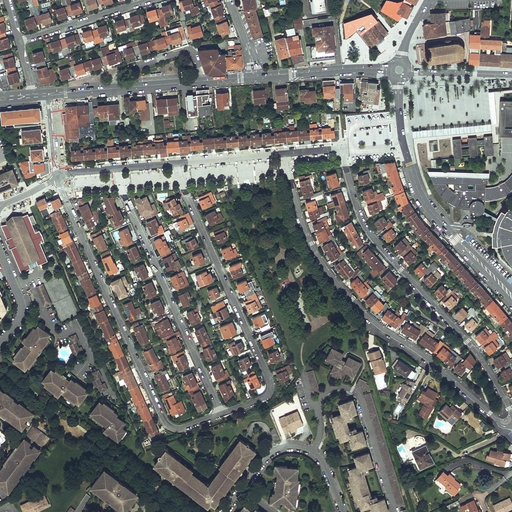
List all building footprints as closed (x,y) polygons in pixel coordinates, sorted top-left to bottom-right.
[(66,1),(66,0),(61,0),(64,7),(56,10),(59,19),(64,17),(63,16),(67,14),(70,13),(66,1)] [(83,11),(79,2),(72,4),(71,0),(66,1),(70,13),(73,12),(74,14),(83,11)] [(99,0),(87,0),(90,9),(94,8),(94,6),(97,4),(101,3),(99,0)] [(182,0),(183,1),(179,2),(182,11),(183,11),(189,9),(191,15),(198,13),(197,8),(198,8),(197,6),(193,7),(191,0),(182,0)] [(259,2),(258,0),(242,0),(244,10),(255,9),(257,9),(256,2),(259,2)] [(326,10),(324,0),(309,0),(310,1),(311,0),(313,12),(326,10)] [(398,11),(404,0),(398,1),(392,0),(386,0),(382,7),(399,18),(404,14),(398,11)] [(404,14),(408,16),(414,6),(411,4),(404,0),(398,11),(404,14)] [(221,14),(223,13),(220,5),(219,6),(217,2),(210,5),(214,16),(215,16),(221,14)] [(163,8),(159,9),(165,26),(168,25),(165,16),(174,13),(171,4),(166,6),(166,7),(163,8)] [(272,11),(279,10),(278,6),(263,8),(266,16),(273,14),(272,11)] [(29,18),(25,19),(28,29),(33,28),(32,26),(36,25),(40,24),(37,15),(35,9),(30,11),(28,12),(29,18)] [(155,9),(147,12),(150,21),(158,18),(161,27),(165,26),(159,9),(156,11),(155,9)] [(244,10),(254,39),(263,35),(255,9),(244,10)] [(181,21),(187,19),(186,15),(185,16),(183,11),(182,11),(178,12),(181,21)] [(49,12),(37,15),(40,24),(43,23),(43,22),(47,21),(47,23),(52,21),(49,12)] [(296,29),(303,27),(302,20),(302,16),(301,16),(301,12),(295,13),(295,17),(294,18),(296,29)] [(357,29),(371,47),(376,42),(378,44),(385,38),(384,37),(389,33),(375,15),(372,12),(344,22),(346,38),(357,29)] [(431,13),(431,22),(449,21),(449,12),(431,13)] [(143,13),(139,15),(139,14),(134,16),(134,18),(131,19),(127,20),(130,27),(133,26),(141,24),(141,23),(146,22),(143,13)] [(223,18),(216,20),(221,35),(229,33),(228,29),(227,26),(228,25),(226,17),(223,18)] [(424,25),(426,37),(470,31),(470,18),(449,21),(431,22),(426,23),(424,25)] [(130,27),(127,20),(124,21),(123,19),(115,22),(118,31),(130,27)] [(481,35),(480,48),(487,48),(487,53),(480,53),(479,65),(500,66),(502,42),(502,40),(489,39),(490,27),(489,27),(489,22),(484,22),(482,22),(481,35)] [(102,36),(110,34),(106,25),(102,26),(102,28),(98,29),(95,30),(97,37),(98,37),(99,41),(103,40),(102,36)] [(202,34),(199,25),(191,28),(188,29),(190,37),(194,36),(197,35),(198,36),(202,34)] [(331,32),(331,26),(313,27),(314,35),(316,34),(316,36),(318,36),(318,43),(317,44),(317,46),(317,49),(327,48),(327,50),(334,49),(334,45),(333,45),(332,41),(334,41),(333,32),(331,32)] [(97,37),(95,30),(92,31),(91,29),(83,32),(86,41),(97,37)] [(171,29),(166,31),(170,43),(173,42),(177,40),(177,42),(182,41),(180,32),(173,34),(172,32),(171,29)] [(170,43),(166,31),(162,33),(163,37),(156,39),(156,40),(153,41),(155,48),(158,47),(159,48),(163,47),(163,45),(167,44),(170,43)] [(283,37),(275,39),(280,58),(291,55),(287,41),(286,37),(284,32),(282,33),(283,37)] [(79,34),(74,36),(74,35),(70,37),(70,38),(66,39),(63,40),(65,48),(77,44),(81,42),(79,34)] [(469,47),(480,48),(481,35),(470,34),(469,47)] [(7,38),(6,35),(0,36),(0,46),(1,49),(10,46),(9,42),(8,42),(7,38)] [(298,39),(287,41),(291,55),(293,64),(304,61),(303,55),(296,56),(296,54),(303,52),(301,39),(298,39)] [(459,42),(458,39),(446,41),(446,44),(428,47),(429,51),(426,51),(426,54),(427,58),(429,57),(430,62),(447,59),(448,63),(464,61),(463,56),(463,55),(464,53),(464,51),(463,49),(463,47),(461,45),(460,44),(459,42)] [(63,40),(60,41),(56,42),(55,41),(51,42),(51,43),(46,44),(49,52),(53,51),(54,51),(65,48),(63,40)] [(128,48),(124,50),(126,58),(131,57),(131,55),(134,54),(135,55),(138,53),(135,43),(134,41),(126,44),(128,48)] [(151,42),(147,43),(147,42),(138,45),(138,42),(135,43),(138,53),(141,52),(145,51),(145,52),(150,51),(150,50),(153,49),(151,42)] [(502,42),(500,66),(511,65),(511,54),(506,54),(507,42),(502,42)] [(107,46),(101,48),(102,50),(106,63),(109,62),(113,61),(113,63),(118,61),(122,60),(119,49),(109,52),(107,46)] [(334,51),(317,53),(317,49),(317,46),(307,47),(308,62),(335,59),(334,51)] [(215,49),(198,50),(205,69),(212,69),(212,71),(226,70),(226,68),(225,61),(227,61),(228,68),(242,66),(241,50),(236,50),(237,53),(221,54),(215,55),(215,49)] [(92,60),(88,61),(90,68),(94,67),(94,69),(99,67),(98,65),(102,64),(106,63),(102,50),(98,51),(100,57),(92,60)] [(46,63),(42,51),(33,53),(35,62),(37,62),(38,65),(46,63)] [(15,65),(12,52),(3,54),(7,71),(15,69),(14,65),(15,65)] [(469,64),(479,65),(480,53),(469,52),(469,64)] [(83,63),(71,67),(73,74),(77,72),(80,71),(81,73),(86,72),(85,70),(89,69),(87,62),(83,63)] [(48,70),(46,63),(38,65),(38,68),(40,72),(38,73),(41,83),(57,79),(54,68),(48,70)] [(71,67),(59,70),(62,79),(67,78),(66,76),(70,75),(73,74),(71,67)] [(10,83),(20,81),(17,72),(15,72),(15,69),(7,71),(8,74),(10,83)] [(335,80),(323,81),(324,97),(325,99),(329,99),(329,97),(334,97),(334,110),(340,110),(340,96),(340,93),(340,88),(336,88),(335,80)] [(378,83),(363,81),(361,99),(364,99),(363,103),(379,105),(380,89),(377,89),(378,83)] [(344,101),(353,101),(353,83),(340,83),(340,93),(344,93),(344,101)] [(274,107),(274,114),(281,114),(280,108),(288,107),(286,88),(276,89),(277,101),(273,102),(274,107)] [(306,101),(316,100),(315,90),(309,91),(307,91),(307,88),(301,89),(301,99),(305,99),(306,101)] [(491,124),(414,131),(414,137),(418,136),(421,136),(426,136),(429,136),(429,135),(436,135),(442,134),(442,135),(444,135),(444,134),(450,134),(452,134),(452,133),(457,133),(457,134),(461,133),(460,133),(468,132),(489,130),(489,131),(492,131),(492,134),(493,137),(499,136),(499,133),(496,133),(496,126),(499,126),(500,120),(496,120),(493,92),(511,90),(511,91),(511,89),(489,91),(489,92),(491,121),(491,124)] [(202,90),(196,91),(197,94),(198,102),(203,102),(205,102),(205,99),(208,99),(209,95),(209,90),(202,90)] [(264,90),(254,90),(255,103),(266,102),(264,90)] [(418,136),(414,137),(416,154),(418,153),(420,161),(494,154),(493,144),(498,143),(511,143),(511,91),(511,90),(493,92),(496,120),(500,120),(499,126),(496,126),(496,133),(499,133),(499,136),(493,137),(492,134),(492,131),(489,131),(489,130),(468,132),(468,137),(461,138),(461,133),(457,134),(457,133),(452,133),(452,134),(450,134),(444,134),(444,135),(442,135),(442,134),(436,135),(438,151),(430,151),(429,136),(426,136),(421,136),(421,137),(418,137),(418,136)] [(217,94),(218,108),(224,107),(224,104),(229,104),(228,92),(221,92),(220,94),(217,94)] [(197,94),(187,95),(187,96),(186,96),(187,116),(199,115),(199,114),(198,109),(198,102),(197,94)] [(178,97),(167,98),(168,110),(168,111),(169,114),(179,113),(178,97)] [(167,98),(156,99),(157,111),(168,110),(167,98)] [(86,104),(78,105),(81,137),(84,137),(84,133),(89,133),(88,120),(90,120),(89,104),(88,104),(87,99),(85,99),(86,104)] [(145,99),(137,100),(138,109),(139,120),(149,119),(148,102),(145,102),(145,99)] [(203,102),(198,102),(198,109),(199,114),(211,112),(210,104),(208,104),(203,105),(203,102)] [(270,107),(270,103),(266,104),(266,111),(268,110),(268,115),(269,115),(273,115),(274,114),(274,107),(270,107)] [(109,115),(108,104),(98,105),(99,108),(93,108),(94,116),(100,116),(109,115)] [(114,104),(108,104),(109,115),(109,118),(109,119),(120,118),(119,108),(118,108),(118,106),(114,107),(114,104)] [(78,105),(67,106),(67,113),(68,118),(70,138),(70,142),(81,141),(81,137),(78,105)] [(3,111),(0,111),(0,112),(5,123),(41,120),(40,112),(39,112),(39,110),(34,110),(34,108),(20,110),(20,111),(18,111),(16,111),(16,110),(6,111),(6,112),(3,112),(3,111)] [(329,127),(322,128),(323,137),(327,137),(327,135),(330,135),(330,137),(331,137),(331,142),(337,141),(340,138),(339,129),(334,129),(333,119),(328,119),(329,127)] [(310,124),(310,128),(311,138),(315,138),(315,136),(318,136),(319,138),(323,137),(322,128),(322,127),(317,128),(316,124),(310,124)] [(290,130),(286,131),(287,140),(291,140),(291,138),(295,138),(295,140),(299,139),(298,130),(295,130),(295,126),(294,125),(291,125),(290,126),(290,130)] [(310,128),(298,130),(299,139),(303,139),(303,138),(307,137),(307,139),(311,138),(310,128)] [(24,143),(42,141),(41,129),(22,130),(23,137),(20,137),(21,144),(24,144),(24,143)] [(272,132),(263,133),(263,136),(263,143),(267,142),(267,141),(271,140),(271,142),(275,142),(275,132),(274,129),(272,129),(272,132)] [(237,135),(227,136),(227,139),(228,146),(232,145),(232,143),(235,143),(235,145),(240,145),(239,135),(239,133),(238,130),(236,130),(237,134),(237,135)] [(286,131),(275,132),(275,142),(279,141),(279,139),(283,139),(283,141),(287,140),(286,131)] [(259,133),(250,134),(251,137),(251,144),(255,143),(255,141),(259,141),(259,143),(263,143),(263,136),(259,136),(259,133)] [(182,140),(179,140),(180,150),(181,155),(188,154),(187,149),(192,149),(191,139),(191,134),(182,135),(182,140)] [(247,134),(239,135),(240,145),(244,144),(244,142),(247,143),(247,144),(251,144),(251,137),(247,137),(247,134)] [(223,136),(215,137),(216,147),(220,146),(220,145),(223,144),(223,146),(228,146),(227,139),(224,139),(223,136)] [(215,137),(203,138),(203,141),(204,148),(208,147),(208,146),(211,145),(211,147),(216,147),(215,137)] [(153,143),(143,144),(144,153),(148,152),(148,151),(152,151),(152,152),(156,152),(155,142),(155,138),(153,138),(153,143)] [(199,138),(191,139),(192,149),(196,148),(196,147),(199,147),(199,148),(204,148),(203,141),(200,141),(199,138)] [(179,140),(167,141),(167,144),(168,151),(173,150),(173,149),(176,148),(176,150),(180,150),(179,140)] [(89,148),(88,141),(83,141),(84,147),(84,152),(85,158),(89,158),(89,156),(92,156),(92,157),(96,157),(96,148),(89,148)] [(164,142),(155,142),(156,152),(160,152),(160,150),(164,150),(164,151),(168,151),(167,144),(164,144),(164,142)] [(143,144),(132,145),(132,154),(137,153),(137,152),(140,152),(140,153),(144,153),(143,144)] [(116,146),(107,147),(108,156),(112,156),(112,154),(116,154),(116,155),(120,155),(120,146),(120,145),(116,145),(116,146)] [(120,146),(120,155),(125,155),(124,153),(128,153),(128,154),(132,154),(132,145),(120,146)] [(106,147),(96,148),(96,157),(101,157),(100,155),(104,155),(104,156),(108,156),(107,147),(106,147)] [(44,159),(43,149),(31,150),(32,160),(34,160),(40,160),(44,159)] [(80,149),(72,150),(73,159),(77,159),(77,157),(80,157),(81,158),(85,158),(84,152),(82,152),(82,149),(80,149)] [(19,162),(26,179),(35,174),(33,172),(31,172),(30,166),(29,160),(19,162)] [(33,172),(40,171),(40,177),(50,173),(49,162),(40,163),(40,160),(34,160),(35,164),(32,164),(32,166),(30,166),(31,172),(33,172)] [(388,171),(397,168),(395,163),(386,164),(388,171)] [(0,192),(20,184),(13,168),(4,172),(5,173),(0,175),(0,192)] [(400,180),(397,168),(388,171),(390,178),(388,179),(389,183),(394,182),(400,180)] [(360,180),(361,184),(370,181),(368,173),(371,173),(370,170),(363,171),(364,174),(360,175),(361,179),(360,180)] [(339,184),(336,172),(327,175),(329,183),(332,182),(333,186),(339,184)] [(471,213),(472,213),(472,214),(473,214),(474,215),(475,215),(476,215),(477,215),(478,215),(479,215),(480,214),(481,214),(482,213),(483,212),(483,211),(484,210),(484,209),(484,208),(485,200),(490,200),(496,199),(501,198),(506,195),(511,192),(510,190),(504,182),(503,182),(502,182),(501,182),(500,183),(499,184),(498,184),(497,185),(497,186),(489,188),(485,188),(485,175),(468,174),(468,177),(462,177),(462,174),(450,174),(450,177),(444,177),(444,174),(429,173),(430,175),(430,178),(431,181),(432,183),(433,186),(435,188),(436,190),(438,193),(440,195),(441,197),(443,199),(445,201),(446,201),(449,203),(450,201),(454,203),(453,205),(455,206),(458,207),(460,208),(463,209),(466,209),(468,210),(469,210),(470,210),(470,211),(470,212),(471,212),(471,213)] [(313,178),(312,174),(305,176),(306,179),(302,180),(303,184),(302,184),(302,188),(312,186),(310,178),(313,178)] [(400,180),(394,182),(395,185),(392,186),(395,194),(404,190),(400,180)] [(314,193),(312,186),(302,188),(304,193),(305,192),(306,196),(311,195),(311,197),(322,195),(324,194),(323,191),(314,193)] [(373,192),(372,188),(363,191),(364,195),(366,195),(367,199),(366,199),(367,202),(378,198),(377,195),(376,191),(373,192)] [(406,194),(404,190),(395,194),(398,202),(401,201),(402,205),(408,201),(407,197),(405,198),(404,195),(406,194)] [(342,191),(331,195),(332,198),(334,198),(336,206),(345,203),(342,191)] [(212,194),(211,195),(210,192),(200,196),(201,200),(203,203),(201,204),(203,208),(215,203),(215,201),(212,194)] [(135,200),(141,214),(144,213),(153,209),(151,205),(147,195),(141,198),(135,200)] [(323,197),(322,195),(311,197),(312,201),(308,202),(309,206),(308,206),(309,210),(318,207),(315,200),(323,197)] [(51,215),(59,211),(57,205),(60,203),(57,196),(45,201),(46,203),(51,215)] [(114,203),(116,202),(114,196),(104,197),(109,209),(112,217),(109,218),(113,226),(116,225),(118,229),(124,225),(123,222),(125,222),(122,216),(121,216),(120,215),(122,214),(120,210),(118,212),(114,203)] [(369,209),(370,213),(383,209),(380,201),(385,200),(384,196),(381,197),(378,198),(367,202),(368,205),(369,205),(370,208),(369,209)] [(38,206),(46,203),(45,201),(43,197),(36,200),(38,206)] [(87,198),(79,199),(80,207),(91,230),(97,227),(94,221),(100,219),(96,210),(91,212),(88,204),(87,198)] [(177,205),(174,198),(163,203),(166,209),(171,207),(174,215),(183,211),(181,207),(180,207),(178,204),(177,205)] [(410,205),(408,201),(402,205),(404,208),(402,210),(407,217),(415,211),(412,207),(411,208),(409,206),(410,205)] [(153,209),(144,213),(146,218),(158,213),(154,203),(151,205),(153,209)] [(349,214),(345,203),(336,206),(339,213),(336,214),(338,223),(344,220),(342,217),(348,214),(349,214)] [(320,215),(318,207),(309,210),(310,214),(311,214),(312,217),(317,216),(318,219),(326,216),(329,215),(328,212),(320,215)] [(511,210),(510,209),(505,214),(502,220),(498,218),(495,225),(493,233),(492,232),(492,233),(497,233),(497,236),(497,240),(498,247),(499,247),(498,247),(502,246),(502,249),(503,252),(506,258),(509,263),(511,265),(511,210)] [(217,214),(215,210),(206,215),(208,219),(209,218),(211,221),(210,222),(211,225),(223,220),(220,212),(217,214)] [(67,227),(60,211),(59,211),(51,215),(55,223),(55,222),(59,230),(67,227)] [(413,227),(416,225),(422,221),(419,218),(418,218),(416,215),(417,214),(415,211),(407,217),(411,223),(411,224),(413,227)] [(495,219),(497,216),(487,211),(486,214),(495,219)] [(179,217),(181,220),(174,223),(176,228),(180,227),(181,229),(178,230),(179,233),(185,231),(184,227),(189,225),(193,223),(189,213),(179,217)] [(4,225),(1,225),(7,238),(6,239),(10,248),(11,248),(21,272),(31,268),(29,262),(35,259),(38,265),(48,261),(41,243),(44,241),(40,230),(36,232),(31,221),(28,214),(20,217),(20,219),(9,224),(4,225)] [(326,216),(318,219),(319,222),(315,224),(316,228),(315,228),(317,232),(326,228),(322,221),(328,219),(326,216)] [(386,221),(383,216),(376,222),(378,226),(379,224),(381,228),(385,225),(387,227),(392,224),(390,221),(388,223),(386,221)] [(160,226),(156,218),(147,222),(149,227),(150,226),(152,229),(150,230),(152,233),(158,230),(157,227),(160,226)] [(357,232),(351,221),(345,224),(347,228),(345,229),(349,236),(357,232)] [(424,224),(422,221),(416,225),(413,227),(416,231),(415,232),(420,238),(423,236),(430,230),(427,227),(426,227),(423,224),(424,224)] [(387,227),(383,231),(385,233),(384,234),(385,235),(383,236),(386,240),(388,239),(389,240),(396,234),(394,231),(392,228),(394,227),(392,224),(387,227)] [(74,242),(67,227),(59,230),(63,238),(62,238),(65,246),(68,245),(74,242)] [(227,230),(226,227),(220,229),(214,232),(216,235),(217,235),(218,238),(217,239),(219,243),(228,239),(225,231),(227,230)] [(129,232),(128,228),(119,232),(122,239),(120,241),(121,244),(124,243),(125,246),(133,243),(131,240),(133,239),(131,235),(129,235),(128,232),(129,232)] [(329,235),(326,228),(317,232),(322,243),(327,240),(333,237),(331,234),(329,235)] [(432,233),(430,230),(423,236),(428,242),(430,240),(432,243),(437,238),(435,235),(433,236),(431,233),(432,233)] [(101,231),(89,236),(90,240),(94,238),(100,250),(107,247),(104,239),(101,231)] [(359,235),(357,232),(349,236),(353,244),(356,242),(357,245),(362,243),(363,242),(361,238),(360,239),(358,236),(359,235)] [(191,236),(182,240),(184,243),(187,242),(190,249),(199,246),(197,242),(195,242),(194,239),(193,239),(191,236)] [(334,239),(333,237),(327,240),(329,243),(325,245),(327,248),(326,249),(328,253),(336,248),(332,241),(334,239)] [(161,238),(155,241),(157,244),(158,244),(160,247),(158,248),(160,252),(169,248),(165,240),(163,241),(161,238)] [(440,241),(437,238),(432,243),(435,246),(433,247),(438,253),(446,247),(443,244),(442,245),(439,242),(440,241)] [(404,243),(402,240),(395,246),(397,250),(399,248),(401,251),(404,248),(406,251),(411,246),(409,244),(407,246),(404,243)] [(81,258),(74,242),(68,245),(69,248),(67,249),(69,254),(70,254),(73,262),(81,258)] [(414,250),(420,245),(416,242),(411,246),(406,251),(403,254),(405,257),(405,256),(408,259),(406,260),(409,263),(417,257),(414,254),(411,251),(414,249),(414,250)] [(232,249),(231,245),(222,249),(224,253),(225,253),(227,256),(228,259),(238,255),(235,248),(232,249)] [(371,251),(366,245),(358,251),(363,257),(364,256),(369,263),(376,257),(374,254),(373,254),(370,252),(371,251)] [(135,246),(127,250),(132,261),(141,257),(139,253),(138,254),(136,250),(137,250),(135,246)] [(338,247),(336,248),(328,253),(330,256),(331,255),(333,259),(337,256),(339,259),(347,254),(348,253),(346,249),(341,252),(342,253),(340,254),(338,252),(340,250),(338,247)] [(453,256),(446,247),(438,253),(443,259),(446,263),(453,256)] [(112,254),(111,250),(101,254),(110,274),(119,270),(117,267),(115,262),(114,263),(111,255),(112,254)] [(203,256),(202,252),(193,256),(194,259),(196,263),(193,265),(191,266),(193,268),(205,263),(204,260),(202,257),(203,256)] [(349,256),(347,254),(339,259),(341,262),(338,264),(340,268),(339,269),(341,272),(349,266),(344,260),(349,256)] [(175,261),(172,255),(163,259),(165,263),(166,262),(168,265),(166,266),(168,270),(177,266),(177,265),(180,264),(178,259),(175,261)] [(449,265),(454,271),(461,264),(459,261),(458,262),(455,260),(456,259),(453,256),(446,263),(448,266),(449,265)] [(376,257),(369,263),(374,268),(371,271),(375,274),(379,270),(384,266),(376,257)] [(88,274),(81,258),(73,262),(77,270),(76,270),(78,275),(79,279),(88,274)] [(31,268),(38,265),(35,259),(29,262),(31,268)] [(422,263),(415,269),(417,272),(419,271),(421,274),(425,271),(427,273),(434,266),(435,266),(437,264),(434,261),(429,266),(427,268),(422,263)] [(243,265),(241,262),(235,264),(237,267),(232,269),(234,272),(233,273),(234,277),(243,273),(240,266),(243,265)] [(145,268),(144,264),(135,268),(139,276),(141,275),(143,278),(149,276),(147,272),(146,272),(144,269),(145,268)] [(434,266),(427,273),(429,275),(426,278),(428,281),(427,282),(430,286),(437,279),(434,276),(431,273),(433,272),(439,266),(437,264),(435,266),(434,266)] [(464,267),(461,264),(454,271),(460,277),(462,275),(464,277),(469,273),(466,270),(465,271),(463,268),(464,267)] [(354,272),(349,266),(341,272),(344,275),(345,274),(348,277),(351,274),(353,276),(360,271),(358,269),(356,270),(354,272)] [(360,271),(353,276),(356,279),(352,282),(354,285),(353,286),(356,289),(363,283),(358,277),(360,275),(363,272),(361,270),(360,271)] [(398,280),(390,271),(384,276),(387,279),(385,280),(387,283),(391,286),(398,280)] [(183,272),(171,277),(173,281),(175,280),(176,284),(175,284),(176,288),(177,288),(182,285),(184,289),(190,286),(184,272),(183,272)] [(205,275),(203,272),(198,275),(199,278),(202,277),(205,284),(214,280),(212,276),(211,276),(209,273),(205,275)] [(477,282),(469,273),(464,277),(461,280),(458,283),(459,284),(462,281),(464,283),(465,282),(470,288),(477,282)] [(95,290),(88,274),(79,279),(80,282),(81,281),(83,286),(84,286),(87,294),(95,290)] [(129,284),(125,276),(113,282),(121,297),(128,294),(125,286),(129,284)] [(248,283),(246,280),(237,284),(239,288),(240,287),(242,291),(243,290),(247,289),(248,292),(254,289),(252,286),(254,286),(252,281),(248,283)] [(480,285),(477,282),(470,288),(476,294),(478,292),(480,294),(485,290),(482,287),(481,288),(479,285),(480,285)] [(145,289),(148,297),(157,293),(155,289),(154,290),(152,286),(153,286),(152,283),(146,285),(147,288),(145,289)] [(363,283),(356,289),(359,292),(360,291),(363,294),(366,291),(368,293),(373,289),(371,287),(368,289),(363,283)] [(44,305),(51,302),(43,284),(37,287),(44,305)] [(448,291),(442,285),(435,291),(438,294),(439,293),(442,296),(445,293),(447,295),(452,291),(450,289),(448,291)] [(219,291),(217,287),(209,291),(212,298),(209,299),(210,302),(216,300),(215,297),(219,295),(217,291),(219,291)] [(458,290),(456,288),(452,291),(447,295),(443,299),(445,302),(446,301),(449,304),(448,305),(450,308),(457,301),(455,298),(452,296),(454,293),(458,290)] [(368,293),(364,298),(366,300),(367,299),(370,301),(369,302),(372,305),(378,299),(382,296),(377,291),(375,292),(373,289),(368,293)] [(102,306),(95,290),(87,294),(91,302),(90,302),(93,307),(92,307),(93,310),(96,309),(102,306)] [(488,293),(485,290),(480,294),(483,297),(480,299),(486,305),(493,299),(490,296),(489,297),(487,294),(488,293)] [(192,299),(188,291),(179,295),(181,298),(182,298),(184,302),(183,302),(185,306),(191,303),(189,300),(192,299)] [(259,302),(255,293),(247,296),(248,300),(245,301),(247,305),(248,304),(249,307),(248,308),(250,312),(259,308),(257,304),(259,302)] [(384,305),(378,299),(372,305),(375,309),(376,308),(378,310),(382,307),(384,309),(388,304),(387,303),(384,305)] [(501,308),(493,299),(486,305),(492,312),(491,313),(493,315),(501,308)] [(161,304),(160,300),(151,304),(154,311),(155,312),(157,311),(159,314),(165,311),(163,307),(162,308),(160,304),(161,304)] [(135,310),(131,302),(124,305),(131,321),(139,317),(138,314),(136,309),(135,310)] [(198,308),(188,313),(193,324),(201,320),(198,313),(199,312),(198,310),(204,307),(202,302),(198,304),(196,305),(198,308)] [(389,305),(388,304),(384,309),(387,312),(384,316),(387,318),(386,319),(390,322),(395,314),(389,309),(391,306),(389,305)] [(109,322),(102,306),(96,309),(97,310),(94,311),(95,313),(96,313),(98,318),(102,325),(109,322)] [(220,310),(219,307),(214,310),(215,312),(212,313),(214,318),(219,316),(221,319),(230,315),(228,311),(226,311),(224,308),(220,310)] [(472,307),(467,311),(463,307),(456,313),(459,316),(460,315),(462,318),(466,315),(468,318),(476,310),(474,308),(473,309),(472,307)] [(503,311),(501,308),(493,315),(495,318),(496,317),(501,323),(508,317),(506,314),(505,315),(502,312),(503,311)] [(478,312),(476,310),(468,318),(470,320),(466,323),(469,326),(468,327),(471,330),(478,323),(477,323),(472,317),(475,315),(478,312)] [(401,318),(395,314),(390,322),(396,326),(399,321),(402,323),(406,318),(403,316),(401,318)] [(174,333),(166,315),(153,321),(150,322),(152,325),(155,323),(162,338),(163,338),(166,337),(174,333)] [(265,322),(262,315),(253,318),(257,326),(258,326),(262,324),(263,327),(269,324),(268,321),(265,322)] [(511,320),(508,317),(501,323),(506,330),(508,328),(510,330),(511,328),(511,323),(511,324),(509,321),(511,320)] [(408,319),(406,318),(402,323),(405,325),(402,330),(409,334),(413,326),(407,322),(408,319)] [(116,338),(109,322),(102,325),(105,333),(105,334),(107,339),(109,338),(110,340),(116,338)] [(233,322),(224,326),(227,333),(224,334),(226,337),(231,335),(230,332),(234,330),(233,326),(234,326),(233,322)] [(15,357),(13,360),(24,369),(27,366),(34,356),(35,357),(38,353),(37,352),(40,349),(41,349),(44,345),(43,343),(47,337),(50,334),(38,325),(35,328),(30,335),(29,334),(25,338),(26,338),(23,342),(25,343),(22,348),(15,357)] [(140,326),(134,328),(141,344),(149,341),(145,333),(146,333),(144,328),(141,329),(140,326)] [(420,330),(413,326),(409,334),(413,336),(413,335),(416,337),(419,333),(421,335),(425,329),(422,327),(420,330)] [(208,335),(204,327),(196,331),(197,335),(199,334),(200,338),(199,339),(202,345),(209,342),(205,336),(208,335)] [(428,331),(425,329),(421,335),(424,336),(421,340),(424,342),(423,343),(426,346),(432,338),(426,334),(428,331)] [(489,336),(484,330),(476,336),(479,339),(480,338),(482,341),(486,338),(488,341),(497,334),(495,331),(489,336)] [(268,337),(263,339),(266,347),(275,343),(271,335),(274,334),(272,331),(267,334),(268,337)] [(174,333),(166,337),(170,347),(172,351),(181,348),(176,336),(174,333)] [(76,334),(68,337),(71,343),(69,345),(75,358),(84,354),(81,346),(78,347),(76,342),(79,340),(76,334)] [(499,337),(497,334),(488,341),(490,343),(486,346),(489,349),(487,350),(490,353),(497,348),(497,347),(493,342),(495,340),(499,337)] [(123,354),(116,338),(110,340),(112,343),(109,345),(112,350),(112,349),(116,357),(123,354)] [(439,343),(432,338),(426,346),(433,351),(434,350),(435,352),(439,347),(443,342),(441,340),(439,343)] [(217,356),(211,341),(209,342),(202,345),(205,353),(206,352),(208,356),(207,356),(208,360),(217,356)] [(236,345),(235,342),(229,344),(233,354),(245,349),(242,342),(241,342),(240,343),(236,345)] [(446,344),(443,342),(439,347),(441,349),(438,353),(441,355),(441,356),(444,359),(450,352),(444,347),(446,344)] [(339,375),(341,376),(345,368),(347,369),(347,371),(351,373),(354,375),(356,371),(361,362),(348,355),(346,360),(344,358),(341,357),(344,352),(332,346),(326,358),(331,361),(335,363),(331,370),(333,371),(332,373),(338,376),(339,375)] [(13,356),(15,357),(22,348),(20,347),(13,356)] [(398,363),(399,360),(393,354),(395,351),(390,348),(388,347),(389,354),(398,363)] [(145,352),(153,372),(164,367),(161,360),(159,361),(156,356),(152,349),(145,352)] [(176,358),(184,355),(185,354),(184,350),(171,356),(175,363),(177,362),(176,358)] [(281,357),(278,350),(269,353),(271,358),(272,357),(273,360),(274,360),(275,363),(285,359),(284,355),(281,357)] [(379,350),(370,353),(373,366),(376,365),(377,370),(385,367),(383,359),(382,359),(379,350)] [(456,357),(450,352),(444,359),(447,362),(448,361),(451,363),(450,364),(452,366),(456,362),(460,357),(458,355),(456,357)] [(464,360),(460,357),(456,362),(459,363),(456,367),(459,370),(458,371),(461,373),(465,368),(468,371),(476,361),(470,353),(464,360)] [(511,358),(510,360),(506,353),(494,360),(499,367),(504,364),(505,366),(511,362),(511,358)] [(131,370),(123,354),(116,357),(119,365),(122,373),(131,370)] [(184,355),(176,358),(177,362),(181,369),(189,366),(184,355)] [(34,356),(27,366),(29,367),(36,357),(35,357),(34,356)] [(250,361),(248,356),(239,360),(243,367),(240,368),(241,372),(247,369),(246,367),(250,364),(249,361),(250,361)] [(399,360),(398,363),(395,368),(407,376),(408,375),(410,377),(413,378),(417,373),(399,360)] [(511,366),(511,362),(505,366),(507,369),(503,371),(505,375),(504,375),(506,379),(511,375),(511,370),(510,368),(511,366)] [(224,371),(220,363),(212,367),(218,381),(230,376),(228,373),(225,374),(224,371)] [(294,376),(289,365),(276,370),(281,381),(294,376)] [(376,365),(373,366),(376,373),(386,370),(385,367),(377,370),(376,365)] [(54,371),(51,369),(42,380),(46,383),(51,387),(50,389),(54,393),(55,392),(59,395),(61,391),(65,395),(66,394),(75,401),(79,404),(88,392),(84,390),(79,386),(80,385),(75,382),(71,378),(69,380),(65,377),(62,374),(60,376),(54,371)] [(98,369),(91,373),(94,379),(92,380),(95,387),(97,386),(100,393),(107,389),(104,382),(101,384),(99,378),(102,377),(98,369)] [(138,386),(131,370),(122,373),(126,382),(126,381),(130,389),(138,386)] [(313,370),(306,372),(313,394),(320,392),(313,370)] [(164,372),(155,376),(162,391),(170,388),(166,380),(167,379),(164,372)] [(197,384),(192,373),(184,376),(187,383),(184,384),(186,389),(197,384)] [(252,388),(261,384),(256,374),(249,377),(244,379),(246,382),(248,381),(251,388),(252,388)] [(366,382),(360,378),(356,384),(363,388),(362,390),(366,392),(369,385),(365,383),(366,382)] [(76,381),(75,382),(80,385),(79,386),(84,390),(86,388),(76,381)] [(230,381),(220,385),(226,400),(235,396),(230,384),(231,384),(230,381)] [(412,387),(406,383),(399,395),(400,396),(398,400),(405,404),(412,392),(410,390),(412,387)] [(145,401),(138,386),(130,389),(134,397),(133,397),(135,402),(137,401),(139,404),(145,401)] [(436,398),(438,393),(428,387),(426,391),(425,392),(422,392),(419,397),(429,403),(427,407),(426,406),(421,415),(427,418),(434,406),(432,404),(436,398)] [(6,393),(0,388),(0,411),(4,413),(8,417),(12,420),(15,422),(16,421),(21,425),(23,423),(25,425),(31,416),(30,415),(31,413),(26,409),(26,408),(23,406),(19,403),(13,398),(6,393)] [(197,388),(188,392),(191,399),(193,398),(199,411),(207,407),(200,391),(198,391),(197,388)] [(371,393),(364,395),(398,505),(405,503),(371,393)] [(74,404),(75,401),(66,394),(65,395),(64,396),(74,404)] [(177,403),(173,395),(166,399),(173,415),(178,412),(179,414),(186,411),(181,401),(177,403)] [(335,429),(337,436),(339,435),(341,440),(349,438),(350,441),(351,445),(352,449),(356,448),(368,444),(364,430),(358,432),(357,430),(356,427),(350,429),(347,421),(354,419),(353,416),(352,414),(358,412),(353,396),(338,401),(341,411),(333,414),(334,419),(332,420),(335,429)] [(429,403),(419,397),(418,398),(425,403),(419,414),(421,415),(426,406),(427,407),(429,403)] [(152,418),(145,401),(139,404),(136,405),(136,406),(137,408),(138,408),(140,414),(141,413),(144,421),(152,418)] [(103,405),(99,402),(90,414),(94,416),(104,424),(103,424),(106,427),(104,430),(108,433),(107,433),(118,441),(120,438),(126,431),(122,428),(119,427),(123,422),(120,420),(116,416),(117,414),(113,411),(112,412),(103,405)] [(104,403),(103,405),(112,412),(113,411),(113,410),(104,403)] [(450,407),(446,404),(441,410),(448,418),(449,417),(455,422),(462,414),(456,409),(454,411),(450,407)] [(30,415),(31,416),(34,412),(27,407),(26,408),(26,409),(31,413),(30,415)] [(448,418),(441,410),(439,412),(452,425),(455,422),(449,417),(448,418)] [(465,416),(475,427),(478,425),(483,431),(488,427),(472,410),(465,416)] [(286,418),(280,421),(285,432),(290,430),(296,427),(304,424),(298,411),(285,416),(286,418)] [(104,424),(94,416),(92,418),(102,425),(103,424),(104,424)] [(150,437),(159,433),(152,418),(144,421),(147,429),(149,434),(149,435),(150,437)] [(50,438),(33,425),(24,437),(28,440),(26,442),(25,440),(19,447),(17,446),(16,445),(14,448),(16,449),(13,453),(12,452),(10,450),(6,455),(8,456),(10,457),(7,461),(6,460),(3,463),(6,465),(4,466),(2,470),(0,471),(0,484),(5,488),(6,487),(9,489),(13,483),(15,480),(18,476),(23,470),(29,462),(34,456),(38,450),(36,448),(37,447),(41,449),(50,438)] [(209,484),(192,471),(193,469),(190,467),(189,468),(174,457),(175,456),(166,449),(162,454),(161,454),(160,454),(159,455),(159,456),(160,457),(156,463),(160,466),(159,468),(167,474),(169,472),(174,476),(173,477),(182,484),(183,483),(195,492),(194,494),(197,497),(198,496),(202,499),(202,500),(204,502),(206,502),(206,503),(212,503),(217,502),(217,501),(218,501),(220,498),(219,497),(223,493),(224,493),(227,490),(225,489),(234,476),(235,477),(242,468),(240,467),(243,464),(244,463),(245,464),(255,450),(240,439),(233,448),(234,448),(224,463),(223,462),(219,467),(220,468),(209,484)] [(426,446),(411,452),(419,469),(434,462),(426,446)] [(388,511),(384,496),(378,497),(377,496),(377,495),(376,493),(371,495),(364,471),(369,469),(369,468),(368,467),(373,465),(369,450),(354,454),(355,459),(357,464),(348,466),(350,472),(348,472),(350,479),(349,479),(349,482),(351,489),(354,497),(354,498),(356,498),(359,510),(370,507),(371,511),(388,511)] [(511,461),(509,461),(510,455),(498,452),(491,450),(489,455),(487,454),(486,459),(496,461),(495,463),(505,465),(511,466),(511,465),(511,461)] [(288,466),(280,465),(279,472),(278,478),(278,479),(277,488),(276,491),(274,490),(274,494),(273,499),(279,499),(289,501),(288,504),(296,505),(297,497),(298,489),(299,482),(300,478),(298,478),(299,470),(290,469),(287,469),(288,466)] [(119,479),(108,470),(106,473),(117,482),(119,479)] [(105,474),(102,472),(92,485),(103,494),(103,493),(106,496),(111,499),(113,501),(113,502),(125,511),(135,497),(132,495),(133,494),(122,485),(124,483),(119,479),(117,482),(106,473),(105,474)] [(449,476),(444,472),(438,478),(445,485),(446,486),(455,494),(459,489),(458,488),(461,485),(453,478),(452,479),(449,476)] [(445,485),(438,478),(435,482),(442,488),(445,485)] [(14,484),(13,483),(9,489),(6,487),(5,488),(9,491),(14,484)] [(135,491),(124,483),(122,485),(133,494),(135,491)] [(90,487),(102,496),(103,494),(92,485),(90,487)] [(273,499),(274,494),(272,493),(271,502),(279,503),(279,499),(273,499)] [(44,494),(21,505),(24,511),(34,511),(49,505),(46,498),(44,494)] [(493,505),(496,511),(504,511),(511,509),(511,501),(510,497),(493,505)] [(458,500),(447,505),(449,509),(460,504),(458,500)] [(478,509),(475,500),(461,506),(463,510),(469,507),(470,511),(482,511),(481,510),(479,511),(478,509)] [(112,504),(122,511),(123,511),(125,511),(113,502),(112,504)]
